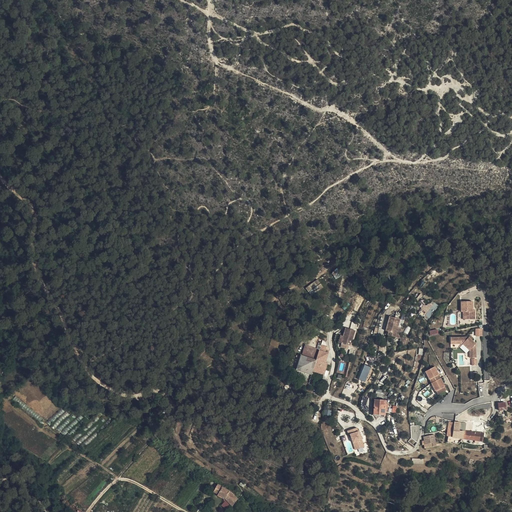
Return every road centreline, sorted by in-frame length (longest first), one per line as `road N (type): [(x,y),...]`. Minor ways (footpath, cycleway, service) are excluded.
road 1 (track): [(0,177),(36,219),(34,268),(93,381),(131,398),(160,393),(170,402),(159,429),(88,511)]
road 2 (track): [(330,334),(330,399),(376,426),(389,451),(415,448),(433,411)]
